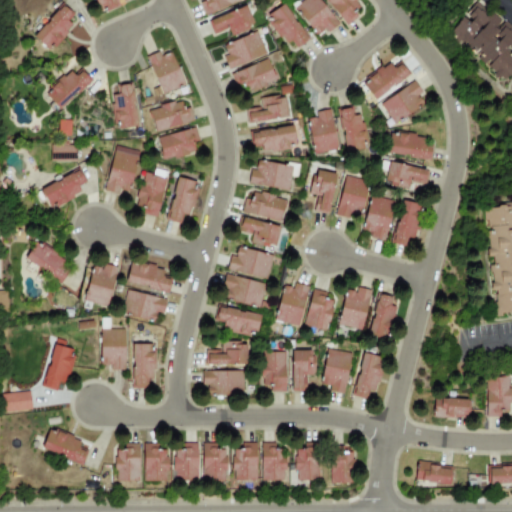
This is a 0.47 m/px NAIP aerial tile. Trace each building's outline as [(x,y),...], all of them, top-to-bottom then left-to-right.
[(92,0),(97,13),(130,1),(129,0),(92,0)] [(200,0),(204,12),(239,3),(238,0),(200,0)] [(301,0),(293,6),(313,35),(323,29),(325,33),(336,25),(319,0),(301,0)] [(325,0),(345,25),(355,17),(351,12),(359,6),(354,0),(325,0)] [(505,79),(511,70),(511,29),(474,2),(463,17),(462,16),(447,36),(505,79)] [(305,41),(283,3),(266,13),(271,21),(269,22),(282,45),(290,40),(294,47),(305,41)] [(71,15),(61,5),(31,35),(46,51),(71,27),(65,21),(71,15)] [(206,20),(212,33),(227,28),(229,35),(252,27),(244,6),(206,20)] [(265,53),(255,31),(222,46),(226,54),(221,56),(227,70),(265,53)] [(170,52),(159,56),(157,52),(145,57),(160,94),(182,85),(170,52)] [(360,84),(373,101),(407,74),(394,58),(360,84)] [(274,81),(266,60),(229,72),(234,86),(242,83),(245,91),(274,81)] [(68,71),(43,94),(57,109),(89,80),(79,70),(73,76),(68,71)] [(424,104),(412,82),(378,101),(390,123),(424,104)] [(135,126),(131,83),(114,85),(115,94),(109,95),(113,129),(135,126)] [(247,123),(286,117),(283,94),(257,98),(258,107),(245,109),(247,123)] [(154,132),(192,121),(188,108),(182,109),(179,101),(147,110),(154,132)] [(336,109),(342,152),(364,148),(359,114),(350,115),(349,107),(336,109)] [(310,154),(334,151),(329,109),(314,111),(315,117),(306,118),(310,154)] [(294,146),(291,125),(247,132),(250,147),(258,146),(259,152),(294,146)] [(194,151),(191,141),(196,139),(192,127),(155,138),(161,160),(194,151)] [(387,133),(386,157),(428,158),(429,147),(421,147),(421,134),(387,133)] [(49,162),(74,161),(74,145),(48,146),(49,162)] [(102,191),(116,194),(117,190),(127,192),(136,151),(112,146),(102,191)] [(287,190),(289,176),(294,177),(296,167),(255,161),(254,170),(248,169),(246,184),(287,190)] [(384,181),(422,187),(425,168),(386,162),(384,181)] [(47,207),(79,193),(75,184),(82,181),(77,170),(39,188),(47,207)] [(333,174),(312,170),(307,194),(315,195),(312,210),(327,212),(333,174)] [(156,212),(164,179),(140,174),(133,206),(156,212)] [(366,180),(342,176),(333,216),(347,218),(348,214),(358,216),(366,180)] [(193,180),(171,178),(167,221),(180,222),(180,215),(190,216),(193,180)] [(279,221),(283,199),(251,192),(249,200),(242,199),(239,213),(279,221)] [(392,200),(367,195),(359,235),(383,240),(392,200)] [(390,244),(404,246),(405,237),(412,239),(419,204),(398,201),(390,244)] [(511,313),(511,205),(483,209),(488,257),(494,316),(511,313)] [(273,248),(278,226),(238,218),(236,228),(251,231),(248,243),(273,248)] [(69,261),(33,242),(23,262),(58,280),(69,261)] [(227,271),(265,278),(270,254),(232,247),(227,271)] [(165,293),(168,279),(160,277),(162,269),(129,261),(124,283),(165,293)] [(89,264),(83,302),(107,306),(113,268),(89,264)] [(259,306),(262,281),(223,276),(219,301),(259,306)] [(297,326),(305,286),(291,283),(290,287),(280,285),(273,321),(297,326)] [(359,331),(370,291),(355,287),(354,293),(344,290),(335,324),(359,331)] [(163,300),(125,289),(118,312),(157,323),(163,300)] [(392,306),(388,305),(389,295),(373,293),(368,333),(389,335),(392,306)] [(258,314),(215,306),(212,319),(224,321),(222,330),(255,336),(258,314)] [(123,329),(99,329),(98,365),(108,365),(108,370),(122,370),(123,329)] [(54,390),(55,382),(64,384),(72,349),(62,347),(63,341),(51,339),(41,387),(54,390)] [(204,364),(244,365),(245,342),(220,342),(220,350),(204,350),(204,364)] [(129,388),(144,388),(145,378),(153,379),(154,344),(130,344),(129,388)] [(317,387),(341,392),(349,353),(325,348),(317,387)] [(313,375),(313,350),(289,351),(290,390),(304,390),(303,376),(313,375)] [(269,392),(283,392),(282,352),(260,353),(260,385),(269,385),(269,392)] [(364,398),(365,390),(375,392),(381,357),(359,353),(351,395),(364,398)] [(241,370),(200,371),(201,386),(213,385),(213,395),(242,395),(241,370)] [(484,415),(499,415),(499,409),(507,409),(507,378),(484,377),(484,415)] [(0,412),(29,410),(27,391),(0,393),(0,412)] [(465,418),(465,399),(431,398),(431,417),(465,418)] [(75,449),(79,441),(47,429),(39,449),(79,465),(84,453),(75,449)] [(254,480),(253,442),(239,442),(239,449),(231,449),(231,481),(254,480)] [(141,481),(165,481),(165,450),(156,450),(156,443),(142,443),(141,481)] [(195,480),(196,443),(182,443),(182,449),(172,449),(172,480),(195,480)] [(259,481),(283,480),(282,450),(274,450),(274,443),(258,443),(259,481)] [(136,481),(137,444),(122,444),(122,451),(114,450),(113,481),(136,481)] [(215,450),(215,444),(200,444),(201,481),(224,480),(223,450),(215,450)] [(317,480),(316,447),(293,448),(294,481),(317,480)] [(351,484),(352,452),(329,451),(327,483),(351,484)] [(446,484),(448,469),(437,468),(438,463),(415,461),(413,481),(446,484)] [(511,464),(486,464),(485,483),(511,483),(511,464)]
